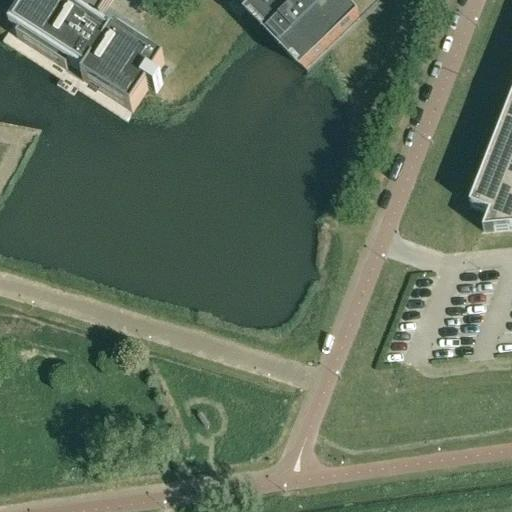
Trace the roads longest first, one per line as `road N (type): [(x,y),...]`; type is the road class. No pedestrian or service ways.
road 1 (unclassified): [(378,249),(473,0)]
road 2 (unclassified): [(296,481),(378,249)]
road 3 (unclassified): [(296,481),(80,511)]
